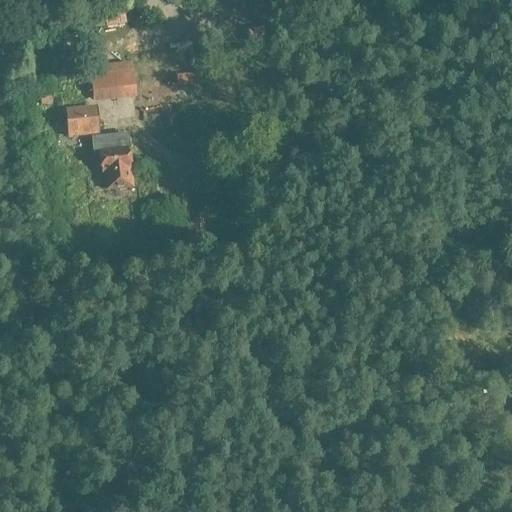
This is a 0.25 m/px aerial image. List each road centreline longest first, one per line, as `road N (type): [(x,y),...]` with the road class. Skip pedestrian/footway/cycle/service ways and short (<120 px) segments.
road 1 (track): [(511,131),(180,161),(143,134),(114,126)]
road 2 (track): [(0,124),(68,511)]
